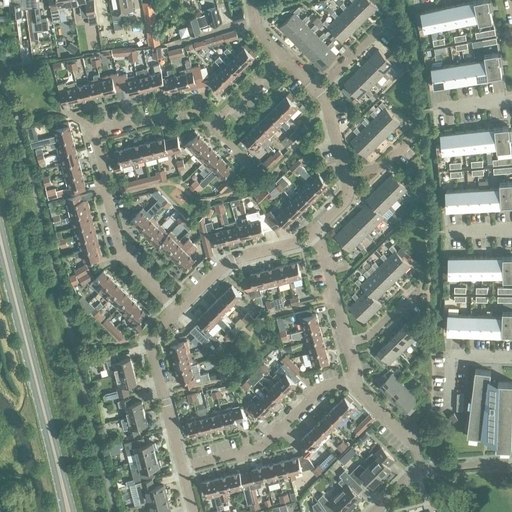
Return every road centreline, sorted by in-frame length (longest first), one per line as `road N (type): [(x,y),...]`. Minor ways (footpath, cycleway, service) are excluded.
road 1 (residential): [(177,308),(120,256),(89,137),(190,107),(214,121)]
road 2 (primary): [(67,511),(0,240)]
road 3 (residential): [(182,467),(263,447),(323,387),(354,378)]
road 4 (residential): [(182,467),(150,343),(177,308)]
road 5 (residential): [(177,308),(226,263),(317,230)]
road 6 (residential): [(347,347),(317,230)]
